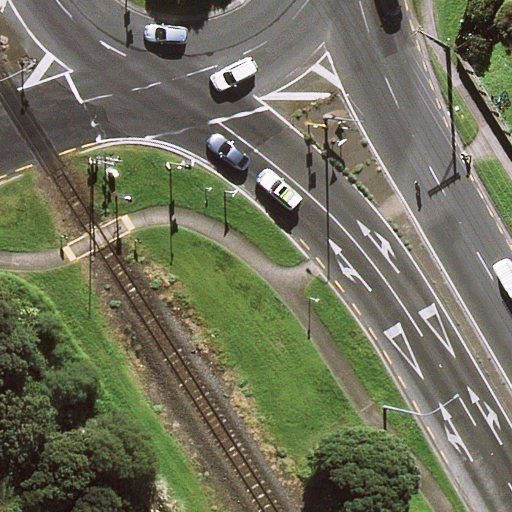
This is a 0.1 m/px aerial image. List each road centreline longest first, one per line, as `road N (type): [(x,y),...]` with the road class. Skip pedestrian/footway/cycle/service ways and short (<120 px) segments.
road 1 (secondary): [(511,491),(410,312),(354,238),(182,75)]
road 2 (secondary): [(359,0),(433,183),(511,314)]
road 3 (secondary): [(165,76),(0,140)]
road 4 (secondary): [(310,0),(257,50),(182,75)]
road 5 (secondary): [(165,76),(120,55),(56,0)]
